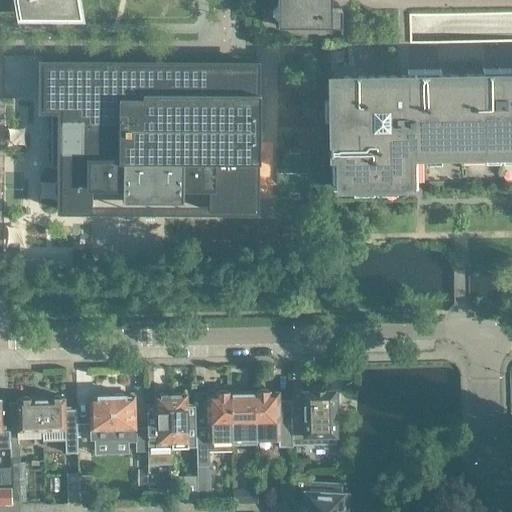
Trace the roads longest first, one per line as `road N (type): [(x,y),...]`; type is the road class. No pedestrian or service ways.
road 1 (unclassified): [(0,341),(485,331)]
road 2 (residential): [(502,511),(491,482),(485,331)]
road 3 (residential): [(382,0),(511,2)]
